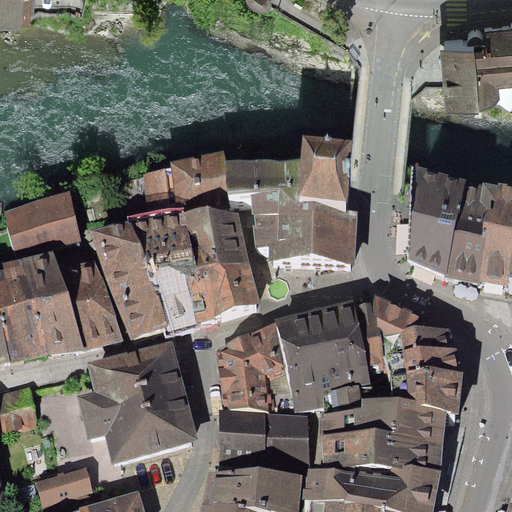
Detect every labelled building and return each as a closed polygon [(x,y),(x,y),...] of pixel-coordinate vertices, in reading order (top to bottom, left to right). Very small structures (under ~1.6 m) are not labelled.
[(0,0),(0,29),(28,31),(32,0),(0,0)] [(247,0),(248,4),(250,8),(258,13),(267,12),(271,6),(270,0),(247,0)] [(511,15),(487,18),(488,31),(476,32),(476,25),(443,36),(447,89),(480,85),(499,84),(498,71),(511,70),(511,15)] [(301,174),(298,211),(343,216),(349,158),(303,155),(301,174)] [(148,215),(230,210),(226,174),(224,161),(170,171),(171,180),(143,183),(148,215)] [(343,216),(298,211),(301,174),(226,174),(230,210),(252,208),(255,255),(268,256),(269,266),(284,267),(350,272),(356,219),(343,216)] [(70,189),(4,212),(17,257),(81,239),(70,189)] [(413,194),(410,271),(450,288),(465,203),(413,194)] [(480,295),(481,292),(495,208),(465,203),(450,288),(480,295)] [(511,211),(495,208),(481,292),(509,297),(511,280),(511,211)] [(195,278),(247,268),(237,217),(177,219),(176,222),(179,232),(185,231),(195,278)] [(160,302),(168,330),(170,335),(198,329),(186,281),(195,278),(185,231),(179,232),(176,222),(133,231),(142,251),(156,303),(160,302)] [(99,268),(131,345),(168,330),(160,302),(156,303),(142,251),(133,231),(131,227),(90,235),(92,247),(99,268)] [(85,354),(59,276),(53,256),(22,264),(52,358),(85,354)] [(0,314),(12,366),(52,358),(22,264),(0,270),(0,314)] [(124,344),(91,266),(59,276),(85,354),(124,344)] [(195,278),(186,281),(198,329),(258,308),(247,268),(195,278)] [(373,403),(370,385),(367,372),(386,368),(384,360),(381,343),(373,304),(278,325),(292,390),(297,418),(327,412),(373,403)] [(421,320),(373,304),(381,343),(416,336),(421,320)] [(0,369),(12,366),(0,314),(0,369)] [(448,332),(421,320),(416,336),(381,343),(384,360),(420,352),(454,353),(448,332)] [(278,325),(218,354),(225,415),(272,418),(269,395),(292,390),(278,325)] [(107,443),(113,468),(198,447),(173,349),(85,371),(92,399),(78,402),(90,447),(107,443)] [(465,378),(454,353),(420,352),(384,360),(386,368),(388,382),(426,374),(465,378)] [(373,403),(458,418),(465,378),(426,374),(388,382),(370,385),(373,403)] [(0,508),(6,507),(0,482),(0,438),(40,430),(32,390),(0,396),(0,508)] [(324,441),(446,450),(448,418),(373,403),(327,412),(324,441)] [(225,415),(220,415),(217,464),(306,470),(309,420),(272,418),(225,415)] [(321,467),(443,477),(446,450),(324,441),(321,467)] [(435,511),(442,485),(443,477),(321,467),(318,479),(312,506),(351,511),(435,511)] [(89,468),(35,483),(42,509),(97,494),(89,468)] [(297,511),(300,488),(210,483),(203,511),(297,511)] [(144,511),(140,494),(79,511),(144,511)]
